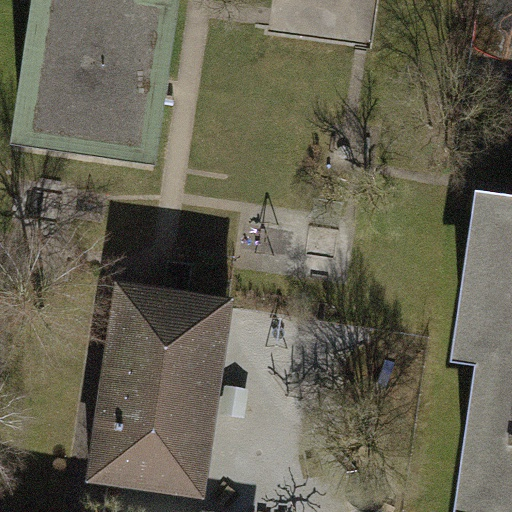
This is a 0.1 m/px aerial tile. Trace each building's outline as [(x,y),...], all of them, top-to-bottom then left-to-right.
[(198,12),(174,9),(112,0),(20,0),(19,10),(45,15),(24,158),(170,178),(198,12)] [(174,0),(112,0),(174,9),(174,0)] [(511,207),(490,205),(467,351),(511,356),(511,207)] [(234,310),(123,293),(94,488),(206,504),(234,310)] [(511,356),(467,351),(467,374),(489,377),(471,504),(511,508),(511,356)]
